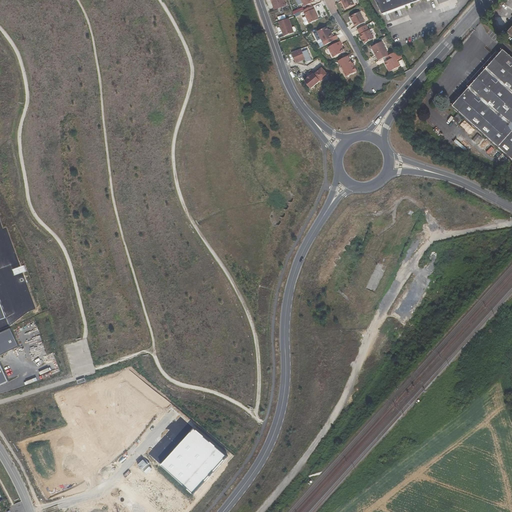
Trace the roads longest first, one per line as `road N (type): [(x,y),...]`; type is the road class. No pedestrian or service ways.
road 1 (track): [(258,511),(334,416),(385,305),(427,243),(511,222)]
road 2 (tertiary): [(326,212),(291,283),(275,428),(223,511)]
road 3 (residential): [(310,117),(286,79),(259,0)]
